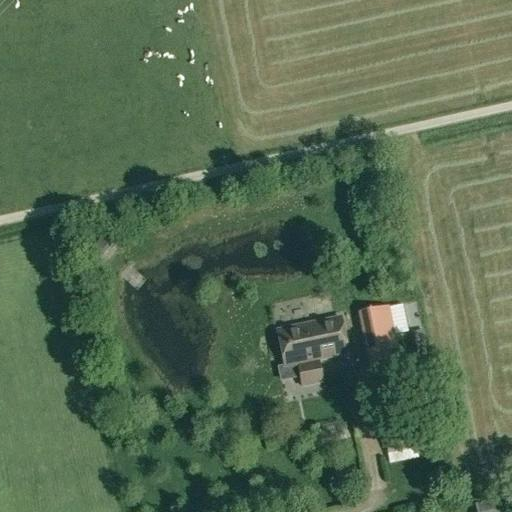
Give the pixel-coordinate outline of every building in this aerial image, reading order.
[(374,391),(404,385),(397,349),(395,334),(389,307),(389,306),(357,313),(366,355),(374,391)] [(339,317),(277,330),(284,367),(296,364),(299,380),(300,388),(323,384),(318,360),(346,354),(339,317)] [(426,361),(422,339),(413,341),(417,362),(426,361)] [(393,477),(387,449),(375,452),(380,479),(393,477)] [(505,511),(503,502),(477,508),(477,511),(505,511)]
